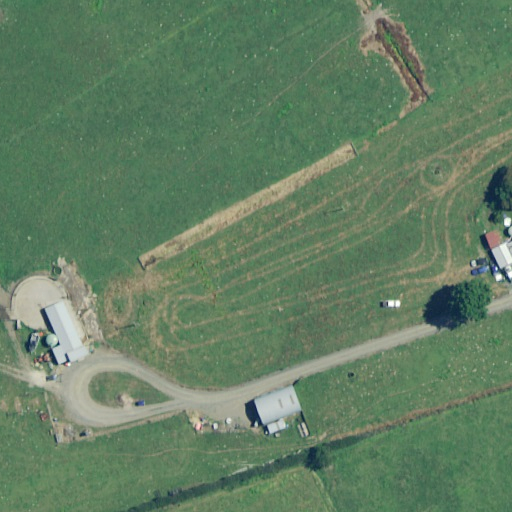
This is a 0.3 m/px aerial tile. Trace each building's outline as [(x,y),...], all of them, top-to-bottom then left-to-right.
[(511,279),(511,272),(509,267),(500,271),(505,282),(511,279)] [(60,344),(61,346),(54,349),(60,365),(71,360),(72,363),(90,356),(67,298),(46,306),(56,333),(60,344)] [(60,344),(56,333),(45,337),(49,348),(60,344)] [(110,378),(98,384),(102,391),(114,386),(110,378)] [(286,428),(282,416),(302,409),(294,388),(256,401),(264,423),(266,422),(270,434),(286,428)]
